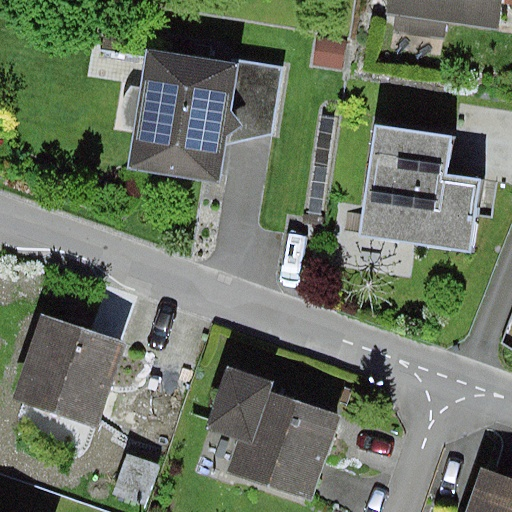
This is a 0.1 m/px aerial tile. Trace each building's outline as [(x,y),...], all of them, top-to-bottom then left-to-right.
[(511,0),(410,0),(405,30),(464,40),(468,18),(511,24),(511,0)] [(299,69),(179,51),(160,176),(262,192),(269,145),(287,148),(299,69)] [(487,134),(402,128),(394,242),(506,249),(510,189),(484,187),(487,134)] [(157,345),(67,314),(37,399),(127,430),(157,345)] [(374,410),(263,380),(250,425),(281,433),(266,487),(347,509),(374,410)] [(511,511),(511,469),(509,469),(493,511),(511,511)]
